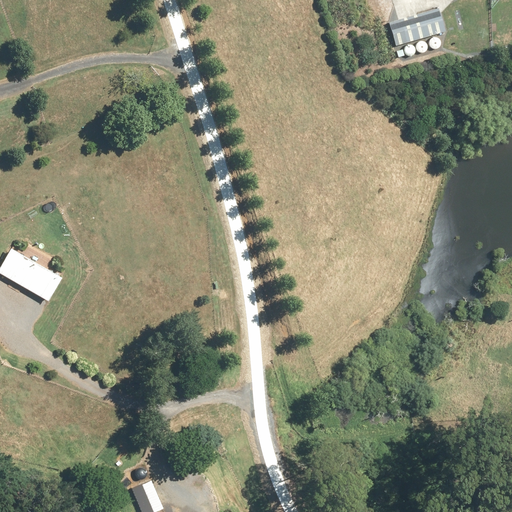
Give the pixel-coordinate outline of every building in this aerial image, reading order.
[(442,32),(434,8),(386,23),(393,47),(442,32)] [(439,35),(399,48),(403,61),(444,47),(439,35)] [(61,279),(11,249),(0,267),(0,273),(48,301),(61,279)] [(163,447),(149,445),(145,470),(159,472),(163,447)] [(139,511),(154,511),(161,509),(149,481),(130,489),(139,511)]
